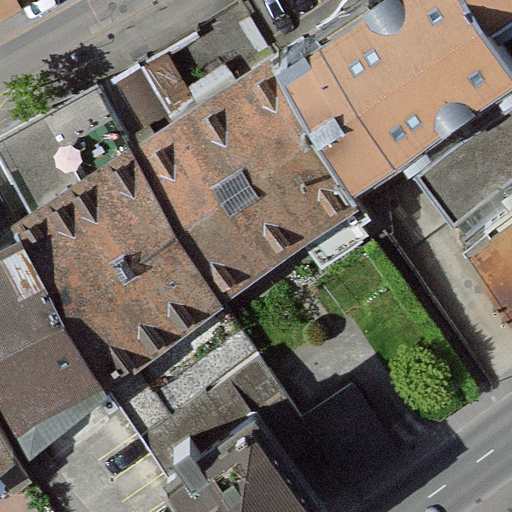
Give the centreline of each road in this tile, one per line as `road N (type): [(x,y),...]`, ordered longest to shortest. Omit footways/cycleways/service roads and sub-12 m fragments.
road 1 (residential): [(115,5),(0,73)]
road 2 (tertiary): [(405,511),(511,434)]
